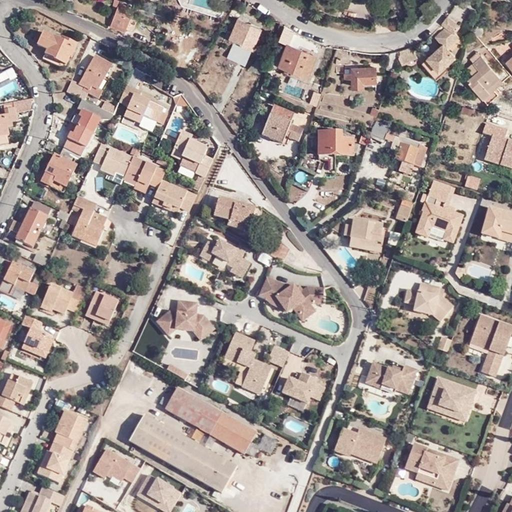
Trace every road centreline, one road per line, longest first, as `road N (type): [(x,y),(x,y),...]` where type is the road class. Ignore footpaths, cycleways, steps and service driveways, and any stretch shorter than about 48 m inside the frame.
road 1 (residential): [(31,0),(172,71),(211,110),(362,306),(347,355)]
road 2 (residential): [(129,231),(167,252),(124,353),(49,392),(0,509)]
road 3 (residential): [(0,27),(40,84),(45,119),(0,219)]
road 4 (residential): [(266,0),(310,28),(388,42),(419,31),(443,0)]
road 5 (residential): [(347,355),(292,511)]
